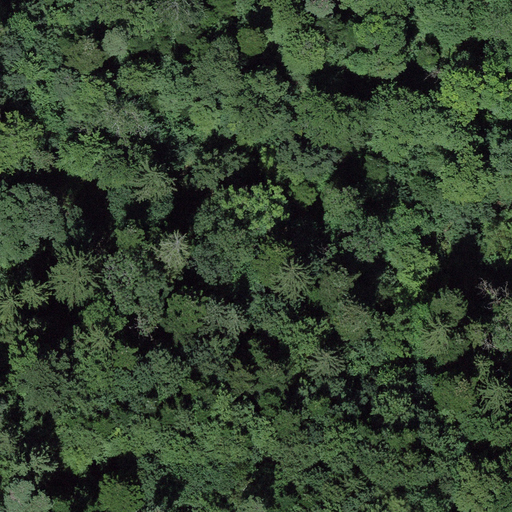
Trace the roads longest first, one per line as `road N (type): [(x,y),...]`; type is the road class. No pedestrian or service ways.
road 1 (track): [(445,511),(361,481),(162,462),(108,463),(0,511)]
road 2 (track): [(0,2),(162,0)]
